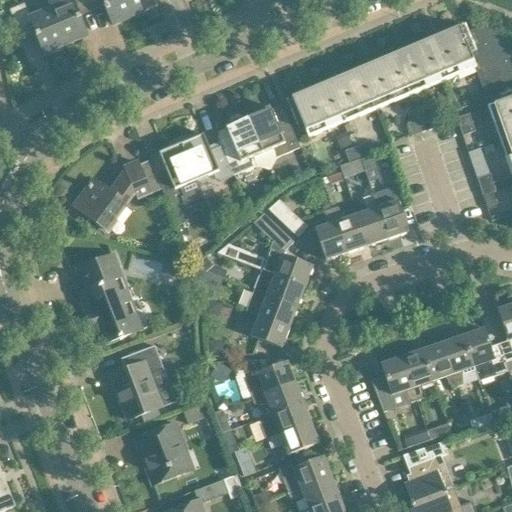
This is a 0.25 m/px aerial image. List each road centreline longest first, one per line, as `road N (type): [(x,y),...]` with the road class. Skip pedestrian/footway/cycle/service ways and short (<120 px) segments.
road 1 (unclassified): [(0,200),(29,148),(81,112),(349,0)]
road 2 (residential): [(460,252),(352,292),(329,327),(334,386),(383,511)]
road 3 (unclassified): [(88,511),(0,273)]
